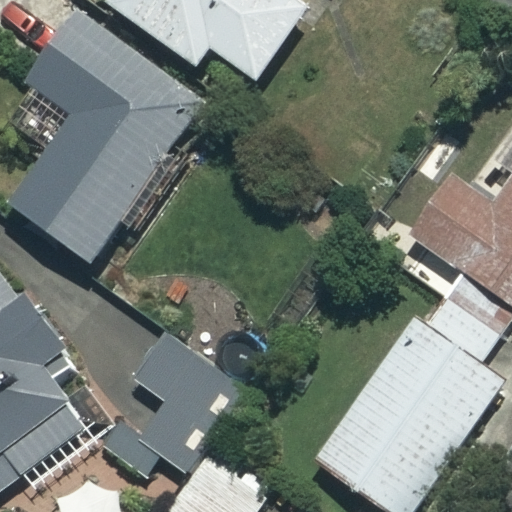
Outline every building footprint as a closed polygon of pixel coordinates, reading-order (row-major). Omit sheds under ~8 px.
[(115,0),(205,64),(217,46),(263,79),(313,10),(299,0),(115,0)] [(214,102),(86,9),(35,80),(80,113),(16,202),(98,262),(214,102)] [(511,121),(468,185),(453,175),(413,234),(511,302),(511,121)] [(23,298),(0,267),(0,494),(92,424),(52,372),(77,352),(31,292),(23,298)] [(511,317),(462,282),(432,324),(423,318),(322,461),(394,511),(416,511),(511,380),(483,360),(511,319),(511,317)] [(183,338),(146,386),(166,401),(138,438),(123,426),(104,451),(146,483),(167,455),(189,471),(251,389),(183,338)] [(261,511),(273,497),(217,453),(171,511),(261,511)]
